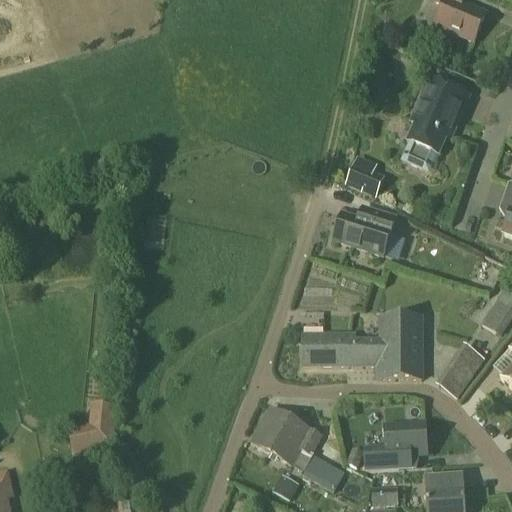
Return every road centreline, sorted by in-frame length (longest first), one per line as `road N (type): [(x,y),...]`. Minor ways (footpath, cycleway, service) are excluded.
road 1 (residential): [(511,486),(485,448),(427,395),(255,389)]
road 2 (residential): [(255,389),(319,196)]
road 3 (track): [(319,196),(362,0)]
road 4 (residential): [(464,231),(511,95)]
road 5 (residential): [(214,511),(255,389)]
